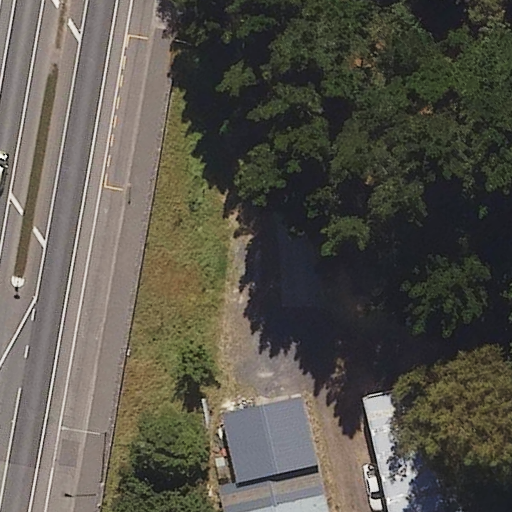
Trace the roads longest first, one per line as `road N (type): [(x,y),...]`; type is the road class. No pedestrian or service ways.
road 1 (secondary): [(102,0),(12,511)]
road 2 (secondary): [(0,181),(30,0)]
